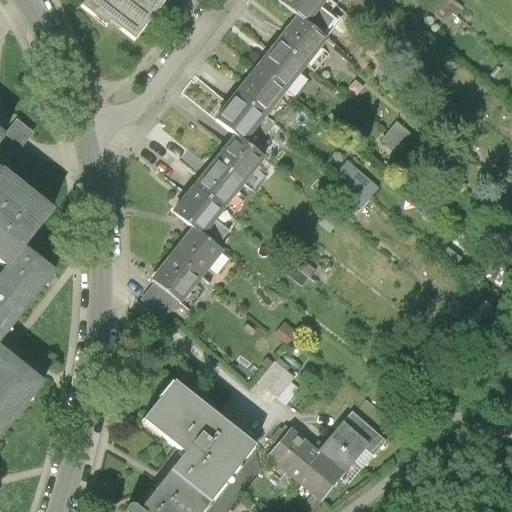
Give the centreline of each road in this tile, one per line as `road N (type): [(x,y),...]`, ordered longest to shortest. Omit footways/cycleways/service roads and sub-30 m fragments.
road 1 (residential): [(88,124),(99,201),(98,323),(88,408),(57,511)]
road 2 (residential): [(88,124),(147,103),(226,0)]
road 3 (residential): [(25,0),(71,74),(88,124)]
